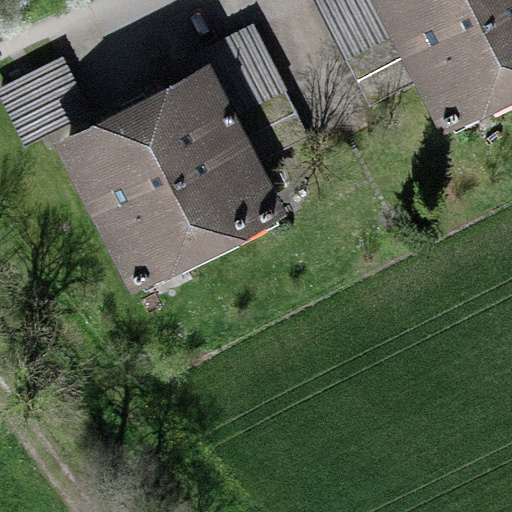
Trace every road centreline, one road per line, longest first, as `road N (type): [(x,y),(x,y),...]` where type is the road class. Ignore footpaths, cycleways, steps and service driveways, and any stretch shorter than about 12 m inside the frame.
road 1 (track): [(0,239),(123,393)]
road 2 (track): [(90,511),(0,390)]
